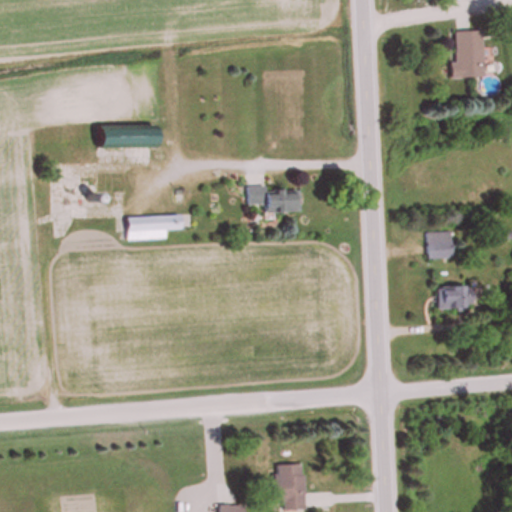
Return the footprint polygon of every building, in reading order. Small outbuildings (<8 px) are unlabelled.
[(449,33),(450,80),(480,79),(479,32),(449,33)] [(149,126),(90,126),(90,149),(149,149),(149,126)] [(259,213),(295,213),(295,191),(247,191),(247,206),(259,206),(259,213)] [(175,216),(121,218),(122,241),(162,240),(161,230),(175,230),(175,216)] [(425,233),(425,260),(449,260),(449,233),(425,233)] [(434,287),(434,309),(470,309),(470,287),(434,287)] [(267,510),(301,509),(301,465),(266,465),(267,510)]
